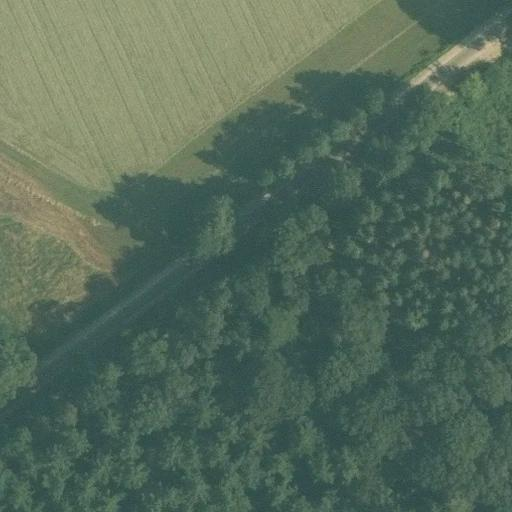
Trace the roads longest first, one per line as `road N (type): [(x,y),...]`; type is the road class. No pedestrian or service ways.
road 1 (unclassified): [(0,413),(511,16)]
road 2 (track): [(511,310),(446,345),(330,511)]
